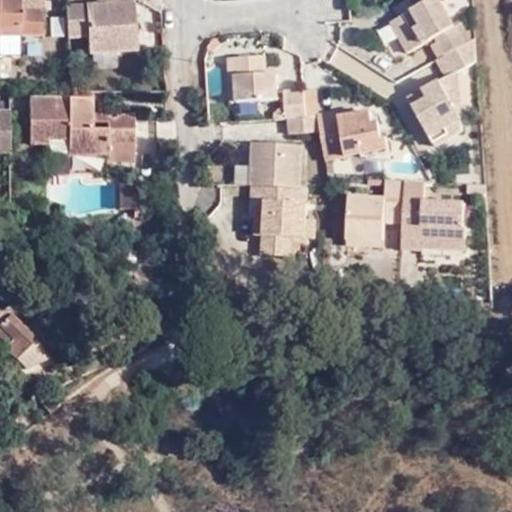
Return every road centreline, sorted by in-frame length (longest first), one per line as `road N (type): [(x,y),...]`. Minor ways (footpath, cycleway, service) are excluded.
road 1 (residential): [(177,0),(190,327)]
road 2 (tertiary): [(190,327),(438,338),(511,333)]
road 3 (track): [(190,327),(109,401),(114,449),(155,479),(164,511)]
road 4 (tertiary): [(0,263),(190,327)]
road 5 (unknown): [(178,18),(336,25)]
